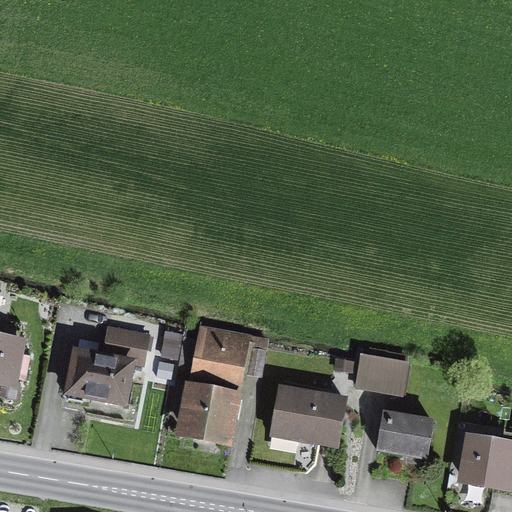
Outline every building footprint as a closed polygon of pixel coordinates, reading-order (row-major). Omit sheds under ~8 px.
[(0,380),(10,382),(22,325),(0,320),(0,380)] [(206,329),(196,378),(240,386),(250,340),(206,329)] [(179,368),(190,370),(195,342),(184,340),(179,368)] [(265,352),(251,349),(246,375),(261,378),(265,352)] [(131,365),(76,354),(68,400),(82,403),(83,396),(124,404),(131,365)] [(357,388),(372,390),(376,366),(377,360),(362,358),(357,388)] [(377,360),(376,366),(372,390),(404,396),(409,367),(406,365),(377,360)] [(279,390),(271,442),(297,447),(299,440),(338,447),(346,402),(279,390)] [(232,400),(192,393),(185,431),(225,439),(232,400)] [(383,415),(377,451),(427,460),(433,424),(383,415)] [(511,449),(470,442),(464,480),(511,488),(511,449)]
